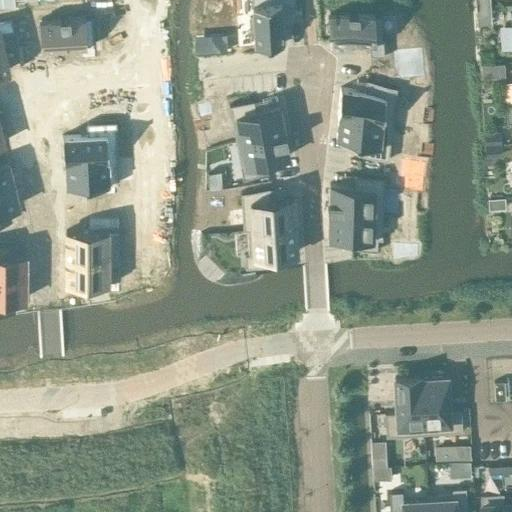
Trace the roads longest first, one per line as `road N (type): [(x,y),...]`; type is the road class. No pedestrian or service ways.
road 1 (residential): [(52,394),(30,77)]
road 2 (residential): [(312,339),(311,63)]
road 3 (residential): [(312,339),(242,346),(122,390),(52,394)]
road 4 (residential): [(511,329),(312,339)]
road 5 (residential): [(322,511),(312,339)]
